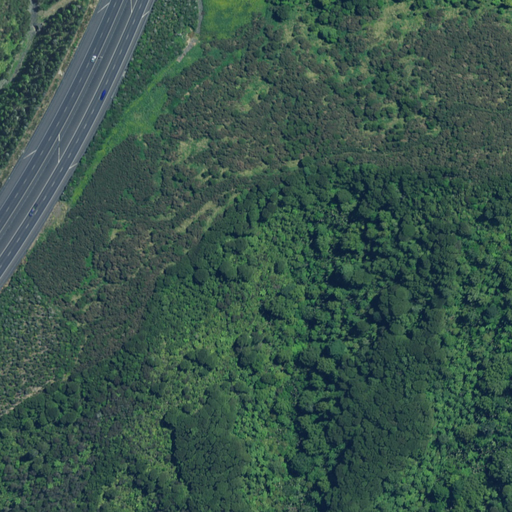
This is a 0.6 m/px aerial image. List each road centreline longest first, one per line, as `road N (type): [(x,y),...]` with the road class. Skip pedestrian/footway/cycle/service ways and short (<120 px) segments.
road 1 (motorway): [(143,0),(99,97),(0,264)]
road 2 (motorway): [(0,220),(65,110),(116,0)]
